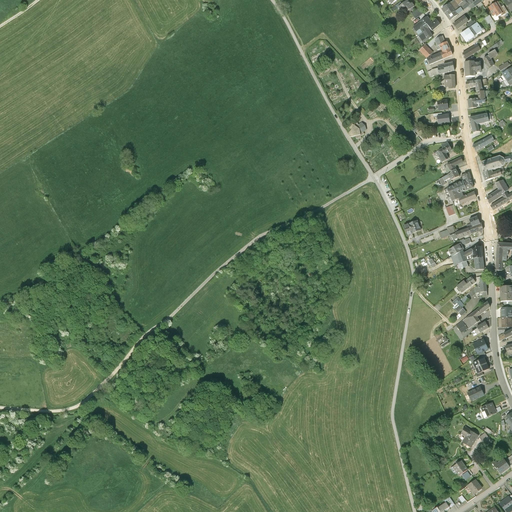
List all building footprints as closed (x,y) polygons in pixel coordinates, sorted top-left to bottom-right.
[(469,0),(470,0),(467,1),(458,7),(459,10),(462,13),(468,9),(472,10),(484,1),(483,0),(469,0)] [(453,1),(449,4),(453,9),(456,13),(459,10),(458,7),(453,1)] [(411,5),(408,2),(398,10),(401,14),(402,13),(404,15),(415,7),(412,4),(411,5)] [(501,8),(498,2),(493,6),(491,7),(491,6),(488,8),(494,16),(496,15),(497,18),(501,15),(502,16),(505,14),(501,8)] [(441,10),(445,15),(453,9),(449,4),(441,10)] [(453,9),(445,15),(450,22),(462,13),(459,10),(456,13),(453,9)] [(423,15),(419,10),(412,15),(416,20),(423,15)] [(469,21),(465,16),(454,25),(458,30),(469,21)] [(493,22),(489,16),(484,20),(488,25),(493,22)] [(432,23),(427,17),(420,23),(423,28),(427,26),(430,29),(432,32),(440,25),(436,20),(432,23)] [(469,30),(477,24),(474,21),(467,26),(469,29),(469,30)] [(423,28),(420,23),(413,28),(419,37),(422,34),(420,31),(423,28)] [(482,31),(477,24),(469,30),(469,29),(461,35),(467,43),(482,31)] [(428,30),(430,29),(427,26),(423,28),(420,31),(422,34),(419,37),(423,43),(432,37),(428,30)] [(434,42),(436,47),(445,43),(442,37),(436,39),(434,42)] [(501,41),(492,47),(494,50),(498,47),(498,46),(503,43),(501,41)] [(450,50),(447,42),(445,43),(436,47),(438,51),(440,50),(442,53),(450,50)] [(477,45),(471,49),(474,54),(480,50),(479,48),(477,45)] [(433,54),(425,46),(419,51),(427,59),(433,54)] [(474,54),(471,49),(463,55),(466,59),(474,54)] [(453,56),(450,50),(442,53),(441,54),(444,60),(453,56)] [(497,56),(495,52),(488,56),(483,59),(488,68),(493,65),(490,60),(497,56)] [(444,60),(441,54),(427,60),(430,66),(444,60)] [(475,64),(475,62),(464,63),(465,78),(475,78),(475,74),(481,73),(481,63),(475,64)] [(440,66),(437,67),(438,69),(439,76),(455,72),(453,63),(443,65),(440,66)] [(500,72),(501,73),(510,67),(507,63),(498,69),(500,72)] [(511,76),(511,67),(502,74),(506,80),(511,76)] [(439,76),(438,69),(432,70),(428,72),(430,78),(434,77),(436,79),(439,76)] [(448,77),(444,78),(444,83),(445,89),(448,88),(448,89),(455,89),(454,76),(448,77)] [(477,94),(483,93),(480,81),(466,83),(467,89),(475,88),(477,94)] [(477,94),(477,99),(467,101),(469,110),(476,109),(476,106),(486,104),(484,93),(483,93),(477,94)] [(447,101),(438,102),(439,111),(448,110),(447,101)] [(449,115),(437,117),(438,124),(450,123),(449,115)] [(486,115),(470,119),(473,133),(479,132),(477,125),(488,123),(486,115)] [(352,130),(348,134),(350,137),(355,136),(356,139),(361,138),(361,136),(364,135),(363,133),(367,131),(362,124),(359,126),(357,123),(354,125),(353,124),(350,128),(352,130)] [(492,135),(485,140),(488,145),(495,141),(492,135)] [(488,145),(485,140),(473,146),(476,151),(488,145)] [(452,150),(448,142),(443,146),(444,148),(436,152),(442,163),(448,159),(445,154),(452,150)] [(463,162),(461,157),(447,164),(451,172),(456,170),(454,166),(463,162)] [(500,157),(482,162),(485,172),(493,170),(503,167),(505,163),(504,159),(500,157)] [(460,177),(456,170),(451,172),(451,173),(443,177),(445,181),(450,179),(451,181),(460,177)] [(485,172),(483,172),(486,181),(502,176),(502,175),(500,171),(500,170),(493,172),(493,170),(485,172)] [(463,180),(447,187),(452,200),(459,198),(459,196),(463,194),(462,192),(473,188),(469,172),(464,173),(464,174),(461,175),(463,180)] [(508,190),(503,180),(495,184),(499,190),(487,198),(489,204),(509,190),(508,190)] [(459,198),(461,204),(476,198),(473,190),(463,194),(459,196),(459,198)] [(504,198),(490,206),(493,211),(511,199),(511,192),(509,194),(508,192),(503,196),(504,198)] [(459,198),(452,200),(454,206),(461,204),(459,198)] [(455,214),(451,206),(446,208),(449,216),(455,214)] [(478,216),(470,219),(472,226),(481,223),(478,216)] [(417,221),(404,226),(408,236),(421,231),(417,221)] [(472,226),(469,227),(471,234),(483,230),(481,223),(472,226)] [(447,228),(448,229),(450,234),(455,232),(453,226),(447,228)] [(471,234),(469,227),(455,232),(457,237),(458,239),(471,234)] [(450,234),(448,229),(440,232),(442,238),(450,235),(450,234)] [(461,243),(450,249),(453,255),(464,250),(461,243)] [(474,258),(475,258),(484,257),(482,245),(476,245),(473,247),(474,258)] [(473,247),(464,252),(466,256),(471,254),(472,259),(474,258),(473,247)] [(504,248),(497,247),(497,260),(502,260),(507,260),(507,255),(508,255),(508,251),(504,251),(504,248)] [(464,252),(464,250),(453,255),(456,266),(462,263),(467,261),(466,256),(464,252)] [(484,257),(475,258),(476,271),(485,270),(484,257)] [(436,264),(432,258),(428,261),(431,268),(436,265),(436,264)] [(475,283),(470,277),(456,288),(459,292),(460,291),(462,293),(475,283)] [(486,277),(480,278),(481,282),(479,283),(480,286),(475,287),(476,293),(483,292),(487,291),(486,277)] [(511,300),(511,293),(501,294),(501,301),(504,301),(511,300)] [(469,299),(466,296),(461,300),(455,305),(457,308),(460,305),(461,306),(469,299)] [(488,301),(475,311),(479,315),(490,306),(488,301)] [(461,306),(460,305),(457,308),(456,310),(462,316),(466,312),(461,306)] [(511,313),(511,307),(501,307),(502,317),(511,316),(511,313)] [(479,315),(475,311),(462,321),(468,328),(469,329),(480,320),(477,317),(479,315)] [(511,316),(502,317),(502,327),(511,326),(511,316)] [(468,328),(462,321),(456,326),(462,333),(468,328)] [(489,328),(485,322),(477,327),(477,329),(480,333),(489,328)] [(474,348),(475,349),(486,344),(484,339),(483,340),(476,343),(473,344),(475,347),(474,348)] [(486,344),(475,349),(475,350),(477,351),(478,353),(484,351),(489,348),(486,344)] [(487,363),(484,357),(478,360),(473,362),(476,368),(487,363)] [(489,369),(487,363),(476,368),(478,374),(483,372),(489,369)] [(466,385),(469,392),(475,389),(472,382),(466,385)] [(484,394),(480,387),(475,389),(469,392),(472,398),(475,396),(476,398),(484,394)] [(497,413),(492,403),(482,408),(483,411),(486,410),(488,416),(488,417),(497,413)] [(478,435),(465,428),(462,434),(467,436),(463,444),(471,448),(478,435)] [(489,438),(485,434),(480,438),(483,442),(489,438)] [(489,438),(483,442),(486,446),(492,442),(489,438)] [(510,468),(504,459),(498,463),(497,461),(493,464),(501,474),(509,468),(510,468)] [(468,471),(462,462),(454,467),(460,476),(468,471)] [(482,488),(476,480),(468,486),(475,494),(482,488)] [(447,503),(450,508),(455,505),(450,497),(445,500),(447,503)] [(511,511),(511,501),(511,502),(508,497),(500,503),(506,511),(511,511)] [(450,508),(447,503),(433,511),(445,511),(450,509),(450,508)]
